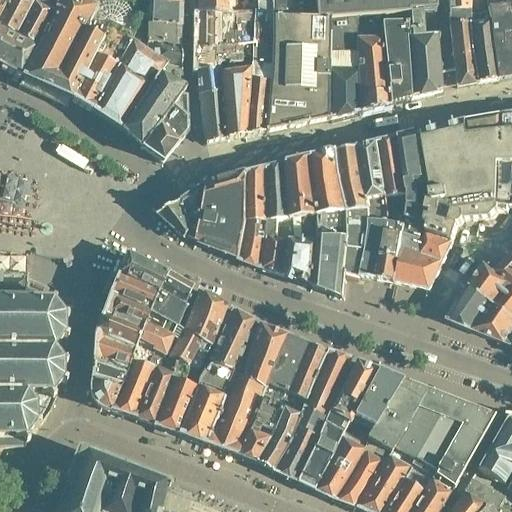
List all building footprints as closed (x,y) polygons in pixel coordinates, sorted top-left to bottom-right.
[(22,78),(61,0),(7,0),(0,14),(0,67),(2,68),(22,78)] [(72,102),(107,33),(111,26),(115,28),(115,27),(118,22),(117,4),(104,2),(104,0),(88,0),(87,4),(79,0),(61,0),(22,78),(18,85),(68,107),(71,101),(72,102)] [(148,4),(147,0),(104,0),(104,2),(117,4),(118,22),(115,27),(127,33),(135,37),(130,44),(152,57),(152,44),(149,44),(149,35),(133,35),(134,33),(148,4)] [(230,16),(229,0),(197,0),(197,16),(220,16),(230,16)] [(249,72),(254,0),(229,0),(230,16),(220,16),(220,33),(220,50),(213,51),(214,74),(219,74),(219,76),(249,72)] [(269,70),(271,33),(271,0),(254,0),(249,72),(244,140),(264,136),(269,70)] [(328,123),(327,33),(327,22),(315,22),(315,11),(314,11),(309,10),(309,0),(271,0),(271,33),(269,70),(264,136),(329,124),(328,123)] [(434,0),(313,0),(314,11),(315,11),(315,22),(327,22),(327,33),(328,123),(359,115),(354,33),(354,29),(379,28),(405,26),(406,33),(411,103),(441,95),(438,37),(434,37),(434,39),(424,39),(423,33),(421,13),(435,12),(434,0)] [(470,11),(470,0),(448,0),(449,13),(470,11)] [(498,83),(491,33),(488,10),(486,0),(470,0),(470,11),(470,25),(471,33),(478,86),(498,83)] [(511,26),(510,7),(509,0),(486,0),(488,10),(491,33),(498,83),(511,80),(511,26)] [(181,26),(181,7),(148,6),(149,25),(181,26)] [(478,86),(471,33),(470,25),(470,11),(449,13),(449,27),(457,90),(476,87),(478,86)] [(220,50),(220,33),(220,16),(197,16),(197,18),(197,33),(197,51),(213,51),(220,50)] [(180,49),(180,33),(181,26),(149,25),(149,35),(149,44),(152,44),(167,44),(180,49)] [(91,112),(130,44),(135,37),(127,33),(115,27),(115,28),(111,26),(107,33),(72,102),(74,103),(91,112)] [(411,103),(406,33),(405,26),(379,28),(380,33),(389,108),(411,103)] [(389,108),(380,33),(379,28),(354,29),(354,33),(359,115),(389,108)] [(121,132),(157,76),(161,78),(168,68),(152,58),(152,57),(130,44),(91,112),(94,114),(121,132)] [(182,73),(180,49),(167,44),(152,44),(152,57),(152,58),(168,68),(169,65),(182,73)] [(214,74),(213,51),(197,51),(197,71),(197,74),(214,74)] [(155,128),(176,100),(184,99),(182,77),(182,73),(169,65),(168,68),(161,78),(157,76),(121,132),(122,133),(138,150),(139,151),(155,129),(155,128)] [(244,140),(249,72),(219,76),(221,96),(226,143),(244,140)] [(221,96),(219,76),(219,74),(214,74),(197,74),(198,98),(221,96)] [(226,143),(221,96),(198,98),(198,101),(206,146),(226,143)] [(185,137),(186,100),(184,99),(176,100),(155,128),(155,129),(177,146),(185,137)] [(511,167),(511,116),(501,118),(501,135),(501,168),(511,167)] [(463,124),(464,126),(463,171),(496,168),(501,168),(501,135),(501,118),(463,124)] [(496,211),(496,168),(463,171),(464,126),(441,130),(441,131),(420,134),(421,135),(428,187),(430,203),(427,202),(425,214),(431,215),(425,243),(451,250),(453,244),(455,239),(459,224),(479,222),(490,220),(493,219),(496,217),(497,214),(498,212),(496,211)] [(161,165),(177,146),(155,129),(139,151),(161,165)] [(428,187),(421,135),(399,140),(409,197),(410,206),(407,222),(416,224),(419,209),(419,195),(418,188),(428,187)] [(409,197),(399,140),(378,146),(388,200),(409,197)] [(370,229),(361,280),(378,283),(387,235),(389,223),(388,200),(378,146),(358,151),(370,211),(370,229)] [(370,211),(358,151),(357,151),(356,151),(338,155),(348,215),(349,241),(370,229),(370,211)] [(348,215),(338,155),(337,155),(312,161),(317,219),(348,215)] [(317,219),(312,161),(289,167),(291,224),(317,219)] [(291,224),(289,167),(289,166),(287,166),(288,167),(270,171),(269,170),(268,171),(268,225),(268,227),(291,224)] [(511,187),(511,167),(501,168),(496,168),(496,211),(498,212),(499,207),(509,209),(511,187)] [(268,225),(268,171),(264,173),(264,171),(262,172),(262,173),(247,176),(248,224),(239,262),(239,263),(263,272),(266,241),(268,227),(268,225)] [(248,224),(247,176),(207,189),(201,246),(201,247),(239,262),(248,224)] [(201,246),(207,189),(206,187),(202,189),(203,191),(185,203),(185,202),(181,204),(182,206),(189,235),(188,239),(201,246)] [(189,235),(182,206),(160,218),(162,220),(186,242),(188,239),(189,235)] [(349,241),(348,215),(317,219),(319,242),(349,241)] [(317,219),(291,224),(290,243),(285,280),(315,291),(319,246),(317,219)] [(361,280),(370,229),(349,241),(346,276),(361,280)] [(395,285),(404,238),(387,235),(378,283),(395,285)] [(430,293),(451,250),(425,243),(404,238),(395,285),(430,293)] [(285,280),(290,243),(266,241),(263,272),(285,280)] [(346,276),(349,241),(319,242),(319,246),(315,291),(344,302),(346,276)] [(90,242),(50,249),(53,265),(93,258),(90,242)] [(511,256),(495,275),(509,286),(511,288),(511,256)] [(159,292),(167,276),(127,257),(117,279),(158,295),(159,292)] [(493,306),(509,286),(495,275),(485,266),(470,288),(479,296),(493,306)] [(184,309),(191,290),(167,276),(159,292),(184,309)] [(25,298),(26,278),(0,277),(0,302),(21,303),(21,298),(25,298)] [(149,314),(158,295),(117,279),(108,298),(149,314)] [(511,288),(509,286),(493,306),(479,296),(470,288),(447,323),(471,333),(510,348),(509,349),(510,349),(511,344),(511,288)] [(161,335),(167,324),(176,329),(184,309),(159,292),(158,295),(149,314),(152,316),(144,332),(134,354),(130,361),(150,369),(156,354),(165,357),(171,341),(161,335)] [(196,341),(211,303),(212,301),(210,300),(209,301),(198,294),(197,293),(180,334),(181,334),(196,341)] [(62,380),(62,367),(65,367),(65,361),(61,362),(53,352),(62,340),(66,342),(68,337),(64,336),(64,322),(68,321),(66,316),(62,317),(53,305),(55,302),(52,299),(49,302),(27,302),(27,298),(25,298),(21,298),(21,303),(0,302),(0,449),(23,450),(24,448),(24,445),(29,444),(27,438),(34,427),(39,429),(49,413),(56,400),(52,395),(61,384),(62,385),(64,382),(62,380)] [(144,332),(152,316),(149,314),(108,298),(107,299),(101,319),(144,332)] [(209,346),(224,309),(222,308),(211,303),(196,341),(200,342),(209,346)] [(234,376),(254,326),(230,312),(209,364),(233,376),(234,376)] [(134,354),(144,332),(101,319),(95,339),(134,354)] [(268,386),(287,340),(259,328),(239,379),(265,392),(268,386)] [(186,367),(200,342),(196,341),(181,334),(168,359),(175,362),(169,377),(172,378),(181,382),(187,368),(186,367)] [(130,361),(134,354),(95,339),(92,363),(127,370),(130,361)] [(286,395),(307,347),(287,340),(268,386),(283,392),(282,394),(286,395)] [(304,402),(325,355),(307,347),(286,395),(304,402)] [(335,392),(350,363),(326,353),(325,355),(304,402),(301,409),(322,419),(335,392)] [(169,377),(175,362),(168,359),(167,359),(165,357),(156,354),(150,369),(151,370),(169,377)] [(130,420),(151,370),(150,369),(130,361),(127,370),(117,395),(109,413),(109,414),(110,414),(111,413),(124,418),(123,418),(125,419),(125,418),(129,420),(128,420),(130,421),(130,420)] [(117,395),(127,370),(92,363),(90,384),(90,386),(117,395)] [(224,396),(233,376),(209,364),(197,385),(224,396)] [(331,413),(324,425),(343,435),(344,434),(350,423),(353,417),(378,373),(357,364),(331,413)] [(172,378),(169,377),(151,370),(130,420),(131,421),(132,421),(138,423),(140,417),(146,419),(144,425),(150,427),(150,428),(152,428),(172,378)] [(378,373),(353,417),(374,427),(402,383),(400,382),(379,374),(378,373)] [(252,425),(262,401),(265,392),(239,379),(234,377),(234,376),(233,376),(224,396),(223,399),(203,446),(205,447),(205,446),(212,449),(213,449),(213,448),(214,447),(220,450),(220,451),(219,451),(219,452),(220,452),(234,457),(237,458),(238,458),(249,433),(252,425)] [(197,389),(181,382),(172,378),(152,428),(153,429),(154,429),(158,430),(159,430),(175,436),(177,436),(197,389)] [(350,423),(344,434),(366,445),(368,442),(377,446),(390,453),(391,453),(392,450),(434,473),(436,473),(434,477),(452,491),(492,421),(492,422),(494,418),(492,417),(491,418),(472,410),(470,409),(470,410),(402,383),(374,427),(353,417),(350,423)] [(109,413),(117,395),(90,386),(90,387),(90,388),(90,389),(90,391),(90,396),(91,398),(92,401),(94,403),(96,406),(97,408),(98,408),(100,409),(104,412),(108,413),(109,413)] [(203,446),(223,399),(197,389),(177,436),(179,437),(180,438),(180,437),(187,439),(187,440),(188,441),(188,440),(193,442),(193,443),(194,443),(194,442),(201,445),(201,446),(202,445),(203,446)] [(273,433),(284,409),(262,401),(252,425),(273,433)] [(271,474),(292,428),(297,416),(284,409),(273,433),(269,441),(265,440),(254,465),(254,466),(256,467),(256,466),(269,472),(269,473),(271,474)] [(313,438),(322,419),(301,409),(297,416),(292,428),(313,438)] [(511,471),(511,420),(507,420),(508,419),(506,419),(506,420),(501,429),(500,430),(495,439),(494,440),(495,440),(490,449),(489,449),(488,450),(489,450),(484,459),(483,459),(483,460),(478,469),(477,469),(477,470),(494,480),(504,485),(511,471)] [(308,490),(307,490),(313,493),(341,440),(343,435),(324,425),(296,484),(296,485),(306,489),(307,489),(308,489),(308,490)] [(290,482),(313,438),(292,428),(271,474),(289,482),(290,482)] [(254,465),(265,440),(249,433),(238,458),(245,461),(248,462),(252,464),(254,465)] [(313,493),(314,494),(317,496),(318,496),(325,499),(326,499),(326,500),(327,500),(330,501),(330,502),(331,502),(361,452),(366,445),(344,434),(343,435),(341,440),(313,493)] [(361,452),(331,502),(332,502),(339,505),(346,507),(354,510),(382,465),(390,453),(377,446),(368,442),(366,445),(361,452)] [(382,465),(354,510),(356,511),(357,511),(359,511),(411,511),(431,482),(450,496),(452,491),(434,477),(436,473),(434,473),(392,450),(391,453),(390,453),(382,465)] [(233,511),(234,511),(232,511),(227,511),(222,510),(220,511),(219,508),(221,508),(219,507),(216,508),(211,506),(207,507),(205,503),(207,502),(205,502),(203,503),(195,500),(190,502),(188,498),(176,494),(175,492),(169,495),(167,494),(168,490),(169,490),(170,486),(167,484),(167,485),(81,453),(82,452),(78,451),(78,452),(77,452),(76,455),(68,479),(67,479),(66,482),(66,483),(54,511),(233,511)] [(504,511),(499,509),(504,499),(471,481),(461,497),(487,511),(504,511)] [(431,482),(411,511),(438,511),(443,505),(447,500),(450,496),(431,482)] [(487,511),(461,497),(451,511),(487,511)]
